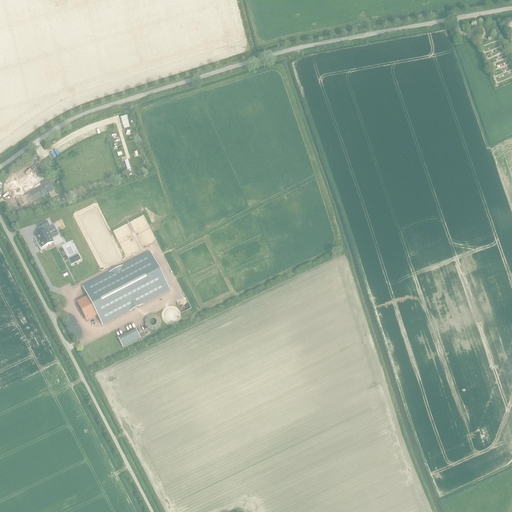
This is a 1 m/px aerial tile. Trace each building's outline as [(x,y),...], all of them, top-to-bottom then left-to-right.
[(120,118),(121,119),(122,118),(122,119),(123,119),(124,120),(123,120),(123,123),(122,123),(124,129),(130,127),(126,116),(120,118)] [(33,198),(28,200),(21,185),(34,179),(31,173),(9,184),(21,207),(49,193),(51,198),(56,195),(54,191),(54,190),(50,181),(41,185),(42,187),(31,193),(33,198)] [(36,236),(42,248),(53,242),(44,224),(38,227),(41,233),(36,236)] [(69,259),(71,265),(81,260),(78,255),(69,259)] [(145,256),(83,288),(88,298),(79,303),(87,318),(96,314),(102,324),(164,292),(156,276),(157,275),(154,269),(153,270),(145,256)] [(118,338),(123,348),(141,338),(136,329),(118,338)]
